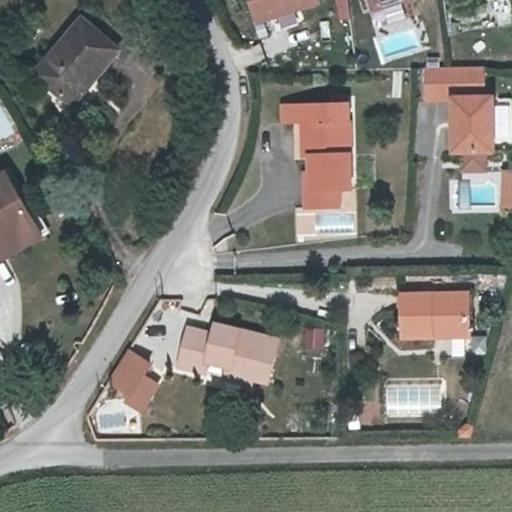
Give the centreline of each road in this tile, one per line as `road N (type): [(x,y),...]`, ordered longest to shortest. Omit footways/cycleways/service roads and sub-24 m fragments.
road 1 (unclassified): [(205,0),(225,32),(235,113),(221,178),(19,454)]
road 2 (unclassified): [(511,450),(19,454)]
